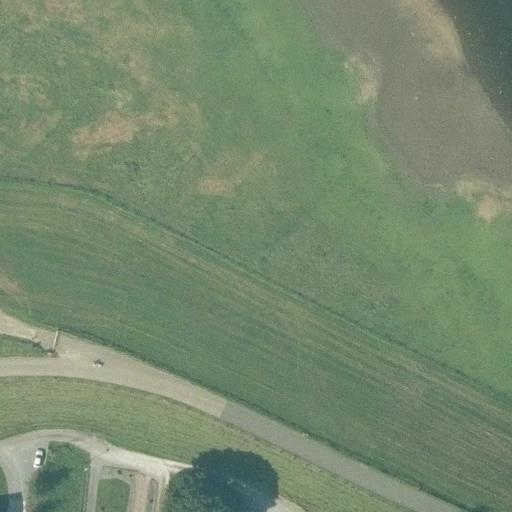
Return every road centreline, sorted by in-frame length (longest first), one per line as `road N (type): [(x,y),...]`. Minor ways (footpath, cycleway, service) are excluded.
road 1 (unclassified): [(0,362),(105,362),(217,403),(458,511)]
road 2 (unclassified): [(0,443),(61,431),(104,439),(235,478),(290,509)]
